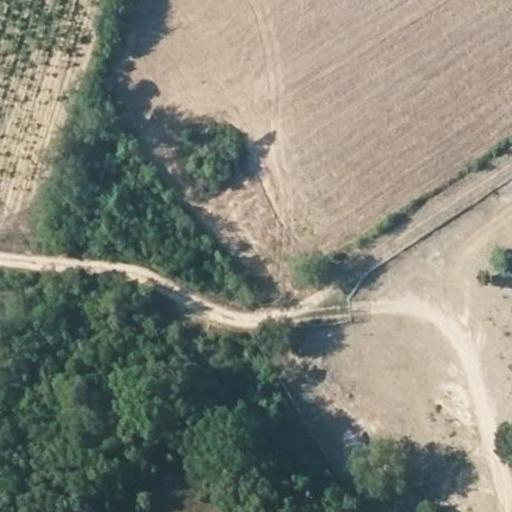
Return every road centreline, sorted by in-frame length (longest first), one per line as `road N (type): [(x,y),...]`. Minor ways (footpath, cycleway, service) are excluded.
road 1 (track): [(0,261),(116,269),(250,322),(302,305),(511,165)]
road 2 (track): [(511,510),(474,377),(445,325),(409,309),(302,305)]
road 3 (track): [(459,341),(448,296),(453,275),(468,252),(511,219)]
